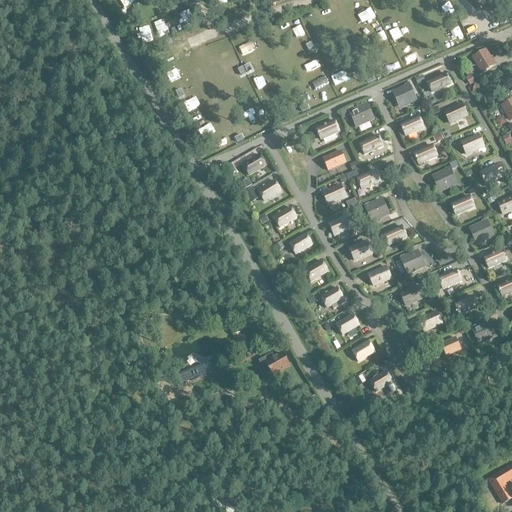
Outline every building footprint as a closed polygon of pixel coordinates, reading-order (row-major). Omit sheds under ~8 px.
[(356,0),(351,0),(346,3),(350,13),(360,8),(356,0)] [(344,6),(338,8),(342,20),(348,19),(344,6)] [(306,18),(309,26),(317,23),(314,15),(306,18)] [(344,35),(354,32),(351,20),(341,23),(344,35)] [(172,26),(163,30),(167,40),(176,36),(172,26)] [(140,50),(153,47),(151,36),(138,38),(140,50)] [(447,51),(461,45),(458,37),(444,43),(447,51)] [(256,42),(259,52),(273,47),(270,38),(256,42)] [(357,54),(363,53),(360,41),(354,42),(357,54)] [(482,73),(494,66),(485,52),(474,59),(482,73)] [(249,66),(256,63),(253,54),(246,58),(249,66)] [(328,66),(323,55),(318,57),(323,68),(328,66)] [(385,76),(394,74),(392,66),(383,68),(385,76)] [(432,94),(452,86),(446,72),(426,81),(432,94)] [(476,83),(471,76),(466,79),(470,86),(476,83)] [(341,90),(340,91),(344,99),(354,93),(347,79),(338,83),(341,90)] [(406,90),(396,95),(401,107),(416,101),(409,85),(404,86),(406,90)] [(318,105),(324,102),(319,90),(313,93),(318,105)] [(251,97),(255,107),(269,101),(265,91),(251,97)] [(281,92),(272,97),(279,108),(287,103),(281,92)] [(511,121),(511,120),(511,101),(502,108),(511,121)] [(356,129),(375,121),(367,103),(348,111),(356,129)] [(463,103),(443,111),(449,125),(469,117),(463,103)] [(405,138),(425,129),(419,116),(400,125),(405,138)] [(499,129),(507,126),(504,118),(496,122),(499,129)] [(334,120),(315,128),(321,141),(340,133),(334,120)] [(252,126),(246,127),(247,134),(254,133),(252,126)] [(226,145),(232,142),(229,135),(223,137),(226,145)] [(365,156),(384,147),(378,135),(359,143),(365,156)] [(466,156),(484,148),(479,136),(461,144),(466,156)] [(511,143),(507,136),(502,139),(507,147),(511,143)] [(432,144),(413,153),(418,166),(438,157),(432,144)] [(328,172),(346,164),(341,153),(323,160),(328,172)] [(243,166),(249,177),(266,167),(260,156),(243,166)] [(486,186),(505,177),(499,163),(480,172),(486,186)] [(440,193),(458,185),(450,168),(449,168),(445,170),(432,176),(440,193)] [(362,191),(381,182),(376,169),(356,178),(362,191)] [(240,185),(244,192),(253,187),(249,180),(240,185)] [(258,192),(265,202),(281,193),(275,182),(258,192)] [(328,206),(346,198),(341,187),(323,194),(328,206)] [(456,217),(476,209),(470,196),(450,204),(456,217)] [(372,224),(390,216),(383,198),(365,206),(365,205),(361,207),(363,209),(365,209),(371,223),(365,226),(368,232),(374,229),(372,224)] [(503,216),(511,211),(511,198),(498,204),(503,216)] [(274,218),(280,229),(297,219),(291,209),(274,218)] [(334,237),(352,229),(347,218),(329,225),(334,237)] [(477,246),(495,238),(487,220),(486,221),(486,220),(482,222),(469,228),(477,246)] [(388,247),(408,239),(402,226),(384,234),(381,228),(373,232),(376,239),(383,236),(388,247)] [(290,245),(296,256),(313,246),(306,235),(290,245)] [(355,262),(372,254),(367,243),(350,250),(355,262)] [(488,270),(508,262),(502,249),(483,257),(488,270)] [(407,274),(422,267),(417,255),(406,259),(404,256),(400,258),(407,274)] [(305,272),(312,283),(328,273),(322,262),(305,272)] [(374,287),(391,280),(386,268),(369,276),(374,287)] [(457,270),(437,278),(443,291),(462,282),(457,270)] [(502,299),(511,294),(511,278),(496,285),(502,299)] [(406,307),(423,299),(418,288),(401,296),(406,307)] [(321,299),(327,310),(344,300),(338,289),(321,299)] [(473,295),(455,303),(453,299),(445,302),(447,308),(454,305),(459,317),(479,309),(473,295)] [(199,312),(195,298),(186,301),(189,314),(199,312)] [(424,333),(442,325),(437,313),(419,321),(424,333)] [(337,326),(343,336),(360,327),(353,316),(337,326)] [(478,343),(493,337),(488,325),(477,330),(476,326),(472,328),(478,343)] [(240,354),(251,350),(245,336),(242,337),(240,333),(233,336),(240,354)] [(447,357),(461,351),(455,339),(445,344),(443,341),(438,343),(440,348),(442,347),(447,357)] [(352,352),(359,363),(375,353),(369,343),(352,352)] [(290,367),(283,354),(282,352),(274,357),(272,354),(259,361),(268,378),(272,376),(272,377),(290,367)] [(195,369),(187,372),(191,381),(199,378),(195,369)] [(387,373),(370,383),(376,393),(393,384),(387,373)] [(511,464),(489,479),(504,505),(511,499),(511,494),(505,483),(511,478),(511,464)]
